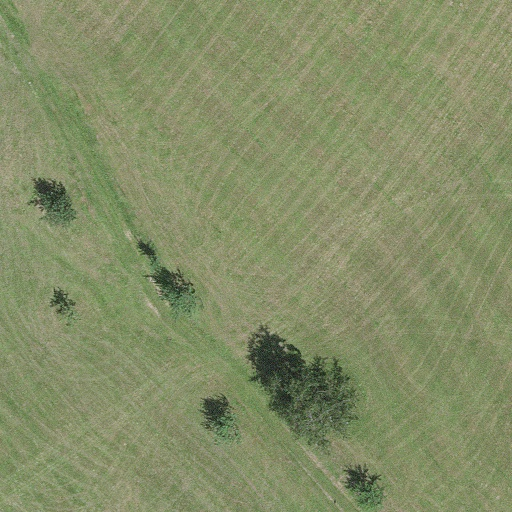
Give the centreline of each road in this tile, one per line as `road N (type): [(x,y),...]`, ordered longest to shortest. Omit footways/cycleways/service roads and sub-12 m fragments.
road 1 (track): [(369,511),(226,362),(162,310),(55,251),(0,204)]
road 2 (track): [(0,11),(162,310)]
